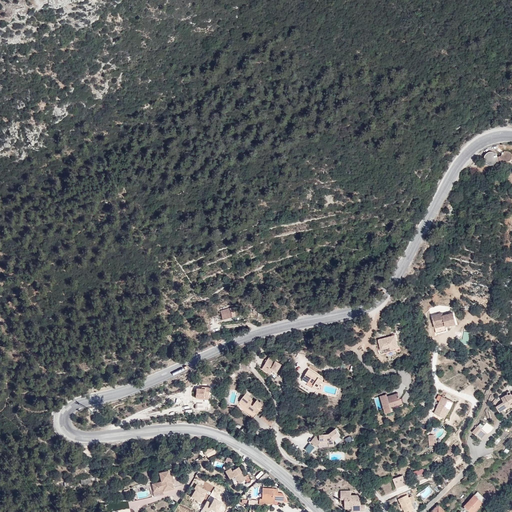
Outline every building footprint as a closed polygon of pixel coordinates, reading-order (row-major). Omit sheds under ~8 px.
[(491,165),(492,168),(494,170),(498,171),(501,170),(502,169),(503,167),(504,164),(504,162),(502,160),(500,159),(497,158),(495,158),(493,160),(491,162),(491,165)] [(238,313),(235,305),(221,310),(224,318),(238,313)] [(449,317),(439,319),(442,335),(450,333),(449,329),(451,328),(452,330),(462,327),(460,317),(449,319),(449,317)] [(395,347),(395,350),(403,348),(401,336),(384,340),(386,349),(395,347)] [(279,363),(269,362),(264,369),(269,373),(272,368),(279,373),(284,366),(279,363)] [(324,372),(315,366),(313,369),(311,367),(307,374),(313,378),(314,376),(318,379),(316,382),(321,386),(327,376),(323,374),(324,372)] [(212,400),(211,387),(203,387),(203,390),(198,390),(199,399),(207,398),(207,400),(212,400)] [(500,402),(504,408),(511,404),(511,402),(511,401),(511,390),(511,389),(508,390),(509,392),(502,396),(504,400),(500,402)] [(247,391),(242,398),(246,401),(247,400),(249,401),(248,404),(256,410),(257,408),(261,410),(262,407),(265,408),(268,403),(258,396),(255,400),(252,398),(254,396),(247,391)] [(401,394),(389,396),(390,398),(383,400),(387,413),(393,412),(392,407),(405,404),(404,399),(402,400),(401,394)] [(447,410),(450,411),(452,412),(456,403),(444,398),(436,414),(443,418),(447,410)] [(327,437),(327,439),(327,441),(333,442),(333,435),(340,430),(335,423),(329,428),(323,428),(319,428),(319,437),(327,437)] [(477,423),(472,430),(481,437),(486,431),(477,423)] [(318,439),(327,439),(327,437),(319,437),(319,428),(323,428),(323,427),(318,427),(310,435),(316,441),(318,439)] [(304,450),(309,454),(315,449),(310,444),(304,450)] [(208,448),(211,453),(223,448),(222,446),(213,445),(209,448),(208,448)] [(238,472),(242,479),(246,477),(249,475),(252,473),(251,471),(248,472),(242,463),(235,467),(234,464),(229,467),(233,475),(235,474),(238,472)] [(389,474),(392,484),(402,481),(399,472),(389,474)] [(465,474),(460,479),(463,483),(468,479),(465,474)] [(175,493),(174,488),(173,486),(176,485),(174,479),(172,479),(171,475),(162,477),(163,486),(154,487),(156,495),(164,493),(164,495),(175,493)] [(266,494),(282,495),(282,497),(292,497),(287,488),(282,488),(282,485),(278,484),(267,483),(266,494)] [(343,497),(343,504),(350,504),(350,507),(350,509),(363,508),(363,502),(358,502),(358,496),(357,496),(355,493),(349,493),(349,489),(339,488),(339,497),(343,497)] [(394,491),(401,510),(413,505),(409,493),(405,495),(402,488),(394,491)] [(473,493),(461,505),(468,511),(469,511),(480,501),(473,493)] [(438,511),(443,508),(437,501),(430,506),(431,509),(427,511),(438,511)]
